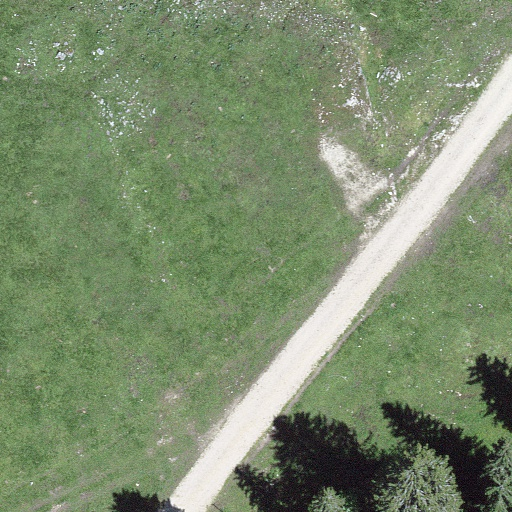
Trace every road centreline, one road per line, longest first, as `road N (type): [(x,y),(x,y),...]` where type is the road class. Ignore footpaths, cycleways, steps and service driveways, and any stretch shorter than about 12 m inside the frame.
road 1 (track): [(285,378),(511,85)]
road 2 (track): [(50,511),(285,378)]
road 3 (track): [(184,511),(285,378)]
